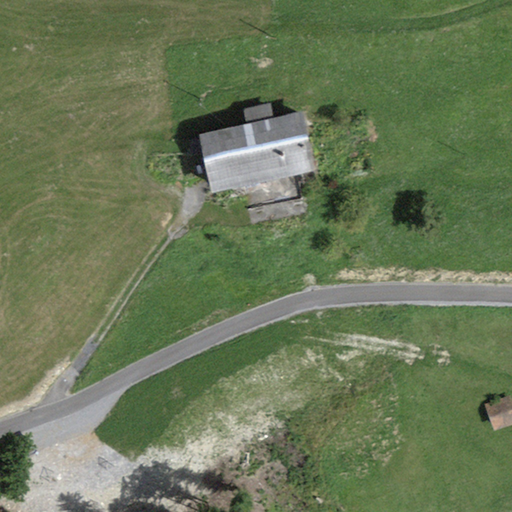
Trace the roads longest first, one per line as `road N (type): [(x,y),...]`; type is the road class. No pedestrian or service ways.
road 1 (track): [(511,297),(345,292),(290,301),(0,431)]
road 2 (track): [(337,294),(397,334),(511,372)]
